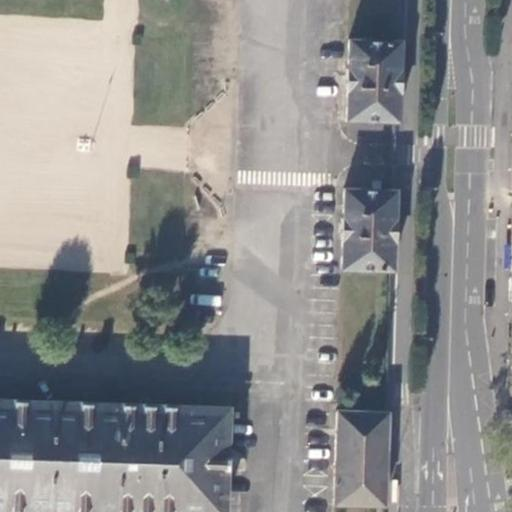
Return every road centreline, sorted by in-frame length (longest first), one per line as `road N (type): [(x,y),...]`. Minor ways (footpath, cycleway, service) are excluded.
road 1 (primary): [(456,22),(438,94),(436,198),(454,229)]
road 2 (primary): [(454,229),(469,198),(475,83),(456,22)]
road 3 (primary): [(449,436),(454,229)]
